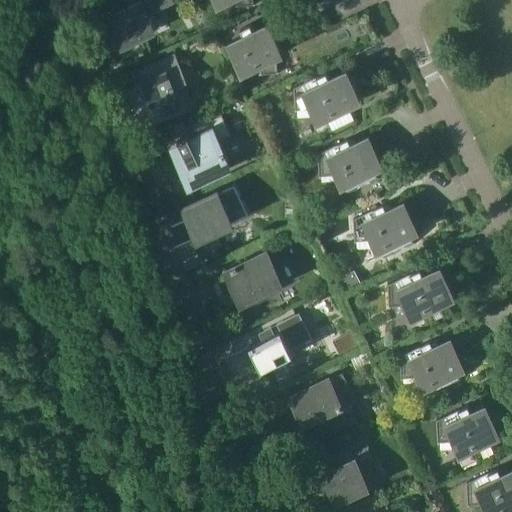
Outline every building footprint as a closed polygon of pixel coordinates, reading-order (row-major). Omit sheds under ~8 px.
[(148,12),(172,0),(134,0),(136,3),(109,16),(123,45),(156,29),(148,12)] [(260,74),(280,73),(280,71),(277,71),(276,55),(283,52),(269,23),(255,30),(252,23),(241,28),(245,35),(230,42),(244,71),(258,64),(262,72),(260,73),(260,74)] [(192,100),(192,99),(183,80),(185,80),(174,57),(135,74),(140,85),(132,88),(146,120),(170,109),(175,113),(181,113),(187,111),(191,106),(192,100)] [(319,119),(362,99),(348,70),(331,78),(327,71),(294,87),(296,110),(297,110),(297,108),(314,107),(319,119)] [(191,184),(231,165),(226,155),(228,154),(226,149),(223,150),(219,140),(231,134),(221,112),(195,125),(200,135),(191,140),(189,135),(179,140),(181,145),(174,148),(191,184)] [(174,125),(178,133),(187,129),(183,121),(174,125)] [(376,169),(383,166),(369,137),(352,145),(349,138),(318,153),(320,176),(321,176),(321,174),(337,173),(343,185),(346,184),(350,194),(380,179),(376,169)] [(200,237),(249,214),(235,184),(186,207),(200,237)] [(411,234),(418,231),(404,202),(387,210),(384,203),(354,218),(355,241),(357,241),(357,239),(373,238),(379,250),(381,249),(386,258),(416,244),(411,234)] [(269,290),(283,283),(267,251),(237,265),(237,264),(232,267),(232,268),(227,270),(242,303),(257,295),(259,299),(270,293),(269,290)] [(413,315),(455,295),(442,266),(424,274),(421,267),(388,283),(390,306),(391,306),(391,305),(408,304),(413,315)] [(291,348),(313,337),(300,312),(259,332),(263,339),(251,345),(262,367),(293,352),(291,348)] [(333,341),(340,355),(359,345),(352,331),(333,341)] [(458,371),(465,368),(451,339),(434,347),(431,340),(400,355),(402,378),(404,378),(403,376),(420,375),(425,387),(428,386),(432,396),(462,381),(458,371)] [(317,435),(357,422),(351,403),(357,400),(343,372),(330,378),(330,377),(290,396),(304,425),(313,421),(317,435)] [(462,451),(501,433),(487,404),(472,411),(469,404),(437,419),(439,442),(440,442),(440,440),(456,440),(462,451)] [(366,440),(351,447),(353,452),(368,445),(366,440)] [(359,464),(374,457),(368,445),(353,452),(351,447),(325,459),(331,470),(323,473),(337,502),(370,487),(359,464)] [(490,511),(495,511),(511,504),(511,468),(503,473),(499,466),(467,482),(469,505),(470,505),(470,503),(486,502),(490,511)]
